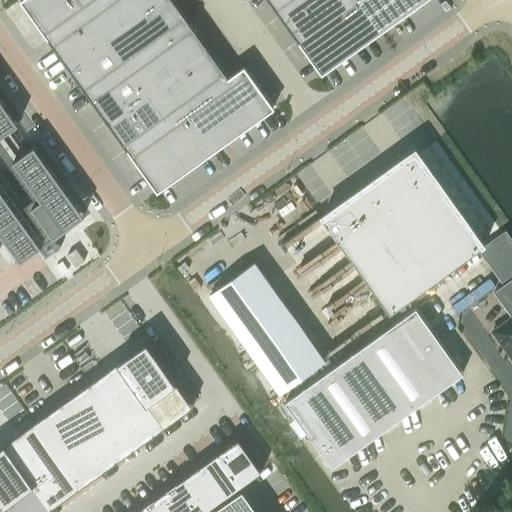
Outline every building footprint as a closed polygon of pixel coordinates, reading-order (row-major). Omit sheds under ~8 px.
[(21,0),(158,190),(275,107),(245,64),(228,76),(173,0),(21,0)] [(270,0),(322,73),(378,33),(391,23),(423,0),(270,0)] [(0,104),(0,136),(15,126),(0,104)] [(435,134),(341,202),(410,298),(504,230),(435,134)] [(28,142),(8,157),(37,196),(27,203),(49,233),(78,211),(28,142)] [(0,180),(0,221),(23,252),(42,238),(0,180)] [(67,254),(76,266),(84,260),(76,248),(67,254)] [(251,263),(205,296),(275,394),(320,361),(251,263)] [(416,306),(286,400),(332,465),(463,372),(416,306)] [(511,315),(492,330),(511,357),(511,315)] [(145,340),(0,443),(0,498),(9,511),(42,511),(192,405),(145,340)] [(236,437),(131,511),(195,511),(258,467),(236,437)] [(256,511),(241,491),(211,511),(256,511)]
